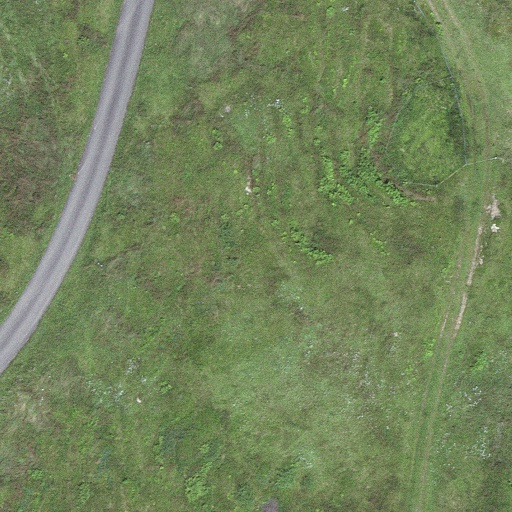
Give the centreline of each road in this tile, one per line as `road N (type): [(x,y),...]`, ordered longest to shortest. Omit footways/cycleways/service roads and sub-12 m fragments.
road 1 (track): [(436,0),(481,108),(485,174),(418,511)]
road 2 (track): [(0,352),(32,316),(76,241),(139,0)]
